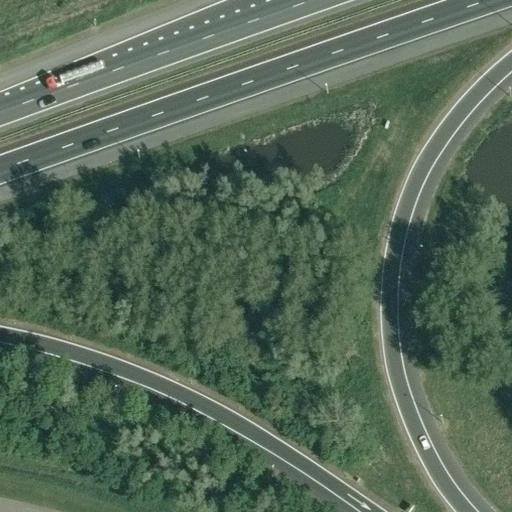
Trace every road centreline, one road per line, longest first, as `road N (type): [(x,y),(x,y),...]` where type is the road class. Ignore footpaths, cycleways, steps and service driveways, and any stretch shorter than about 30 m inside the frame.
road 1 (motorway): [(0,170),(494,0)]
road 2 (motorway): [(471,511),(416,423),(399,369),(393,301),(400,242),(424,172),(455,122),(511,65)]
road 3 (motorway): [(0,336),(177,396),(365,511)]
road 4 (motorway): [(309,0),(0,111)]
